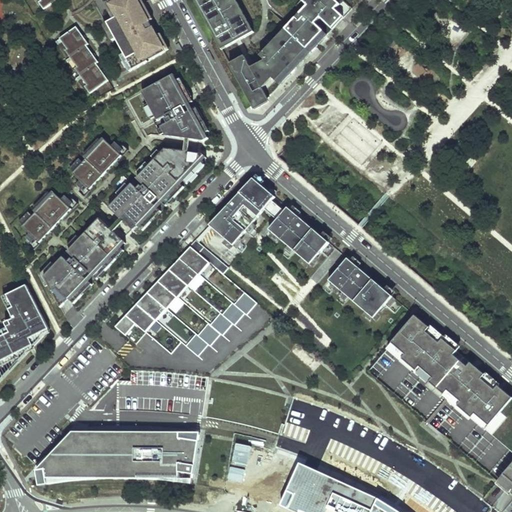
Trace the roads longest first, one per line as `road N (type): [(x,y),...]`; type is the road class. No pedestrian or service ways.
road 1 (residential): [(250,147),(0,415)]
road 2 (residential): [(511,371),(250,147)]
road 3 (residential): [(388,0),(250,147)]
road 4 (residential): [(250,147),(166,0)]
